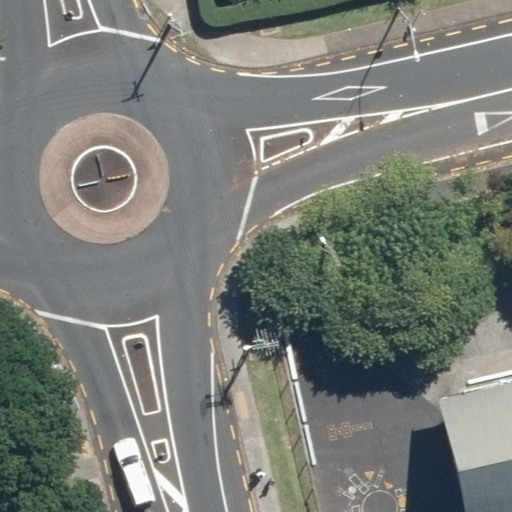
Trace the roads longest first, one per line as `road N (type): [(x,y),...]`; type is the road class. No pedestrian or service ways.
road 1 (tertiary): [(202,238),(194,446),(201,511)]
road 2 (residential): [(459,102),(217,201)]
road 3 (residential): [(208,125),(459,102)]
road 4 (tertiary): [(155,511),(68,286)]
road 5 (tertiary): [(202,238),(176,267),(142,286),(68,286)]
road 6 (tertiary): [(18,99),(45,76),(82,62),(119,61),(155,72)]
